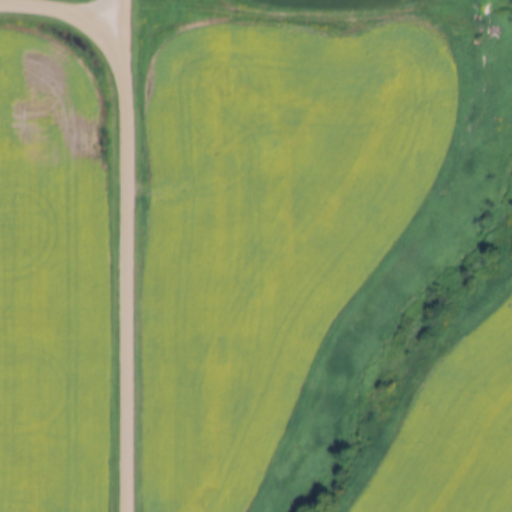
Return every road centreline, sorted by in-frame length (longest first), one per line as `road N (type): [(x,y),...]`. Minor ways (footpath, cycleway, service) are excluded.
road 1 (residential): [(134,511),(130,4)]
road 2 (residential): [(0,2),(130,4)]
